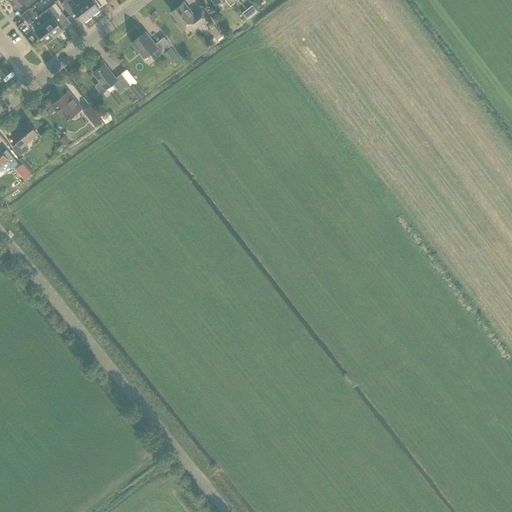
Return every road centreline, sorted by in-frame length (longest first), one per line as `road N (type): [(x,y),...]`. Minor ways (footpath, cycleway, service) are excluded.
road 1 (tertiary): [(226,511),(0,231)]
road 2 (unclassified): [(35,82),(142,0)]
